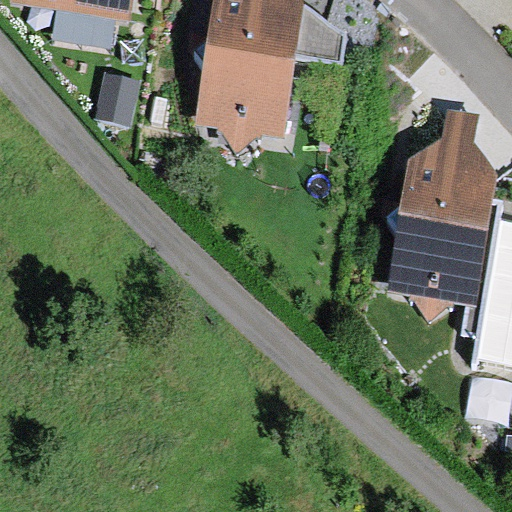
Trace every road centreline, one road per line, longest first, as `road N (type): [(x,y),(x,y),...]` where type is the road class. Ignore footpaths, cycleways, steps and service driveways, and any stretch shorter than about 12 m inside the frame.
road 1 (residential): [(464,511),(131,205),(0,59)]
road 2 (residential): [(420,0),(511,97)]
